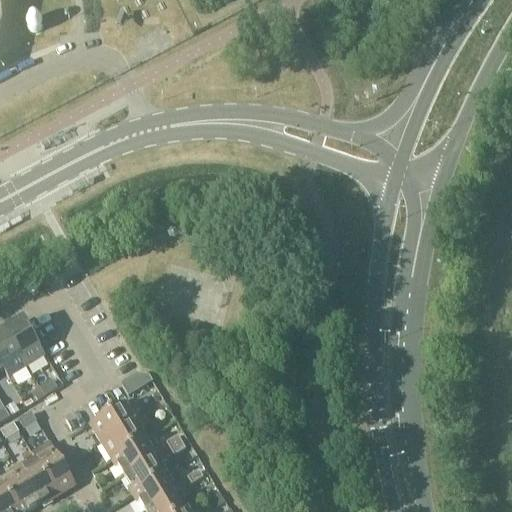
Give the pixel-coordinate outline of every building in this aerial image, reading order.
[(25,325),(7,336),(27,369),(45,358),(25,325)] [(0,340),(0,364),(5,372),(4,373),(8,381),(27,369),(7,336),(0,340)] [(143,389),(137,379),(124,387),(130,397),(143,389)] [(40,390),(45,399),(57,391),(52,382),(40,390)] [(37,403),(43,399),(45,399),(40,390),(32,395),(37,403)] [(126,406),(90,428),(90,429),(93,427),(96,432),(93,434),(101,446),(143,420),(139,413),(132,402),(126,406)] [(14,405),(4,411),(9,420),(20,414),(19,412),(19,413),(14,405)] [(0,413),(0,425),(9,420),(4,411),(0,413)] [(32,415),(19,423),(24,431),(37,424),(32,415)] [(143,420),(101,446),(108,458),(110,456),(114,462),(147,442),(141,431),(147,427),(143,420)] [(14,426),(1,434),(6,442),(19,435),(14,426)] [(164,446),(168,453),(182,444),(178,438),(164,446)] [(147,442),(114,462),(124,479),(164,455),(160,448),(154,452),(147,442)] [(182,444),(168,453),(172,459),(186,451),(182,444)] [(63,496),(76,489),(50,446),(43,450),(47,457),(36,464),(57,497),(62,494),(63,496)] [(164,455),(124,479),(135,497),(168,476),(162,466),(169,461),(164,455)] [(39,508),(57,497),(36,464),(26,470),(21,463),(15,468),(39,508)] [(17,511),(32,511),(39,508),(15,468),(8,472),(12,478),(1,485),(17,511)] [(199,473),(185,481),(189,488),(203,480),(199,473)] [(168,476),(135,497),(143,511),(149,511),(186,490),(182,483),(175,487),(168,476)] [(0,511),(17,511),(1,485),(0,485),(0,511)] [(186,490),(149,511),(189,511),(190,511),(183,501),(190,497),(186,490)]
